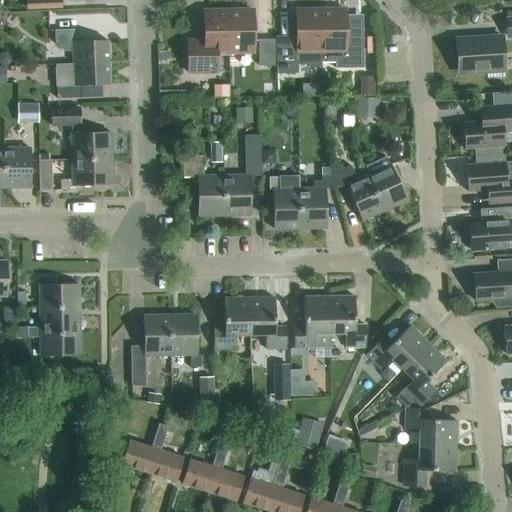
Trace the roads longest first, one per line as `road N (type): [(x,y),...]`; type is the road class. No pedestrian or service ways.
road 1 (residential): [(436,259),(175,266),(134,229)]
road 2 (residential): [(392,0),(422,39),(436,259)]
road 3 (residential): [(494,511),(472,352),(442,321),(436,259)]
road 4 (residential): [(134,229),(149,185),(146,0)]
road 5 (residential): [(134,229),(102,221),(0,223)]
